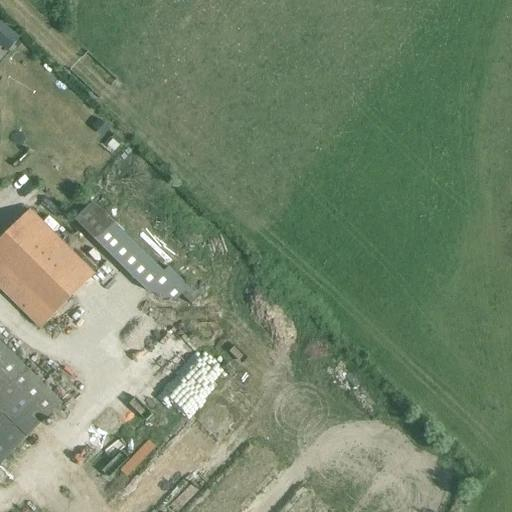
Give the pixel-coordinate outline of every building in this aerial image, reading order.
[(0,36),(11,47),(19,37),(0,20),(0,36)] [(148,290),(177,300),(191,286),(171,266),(166,271),(95,200),(77,218),(148,290)] [(0,239),(0,288),(40,329),(94,275),(29,210),(0,239)] [(129,304),(134,316),(157,307),(152,295),(129,304)] [(0,464),(61,403),(0,342),(0,464)] [(157,394),(197,357),(185,344),(145,381),(157,394)]
